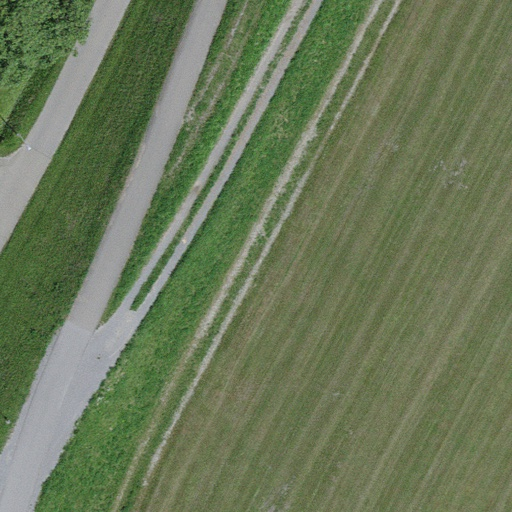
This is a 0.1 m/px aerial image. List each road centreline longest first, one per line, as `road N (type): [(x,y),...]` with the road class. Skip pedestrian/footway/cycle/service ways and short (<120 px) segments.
road 1 (track): [(398,0),(135,511)]
road 2 (track): [(317,0),(123,344),(40,455)]
road 3 (track): [(40,455),(222,0)]
road 4 (residential): [(0,225),(123,0)]
road 5 (track): [(151,178),(191,160),(266,0)]
